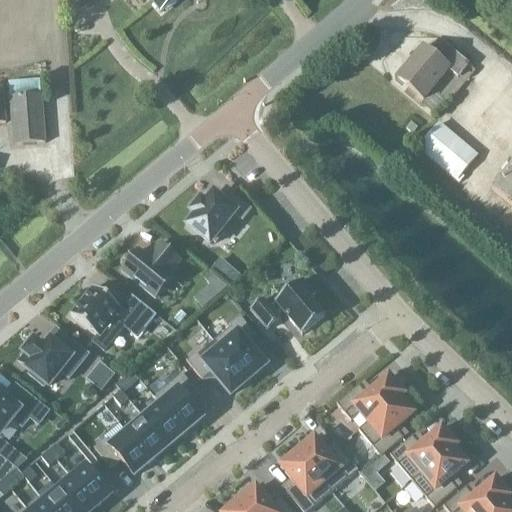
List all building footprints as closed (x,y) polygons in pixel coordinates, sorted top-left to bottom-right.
[(149,0),(161,13),(177,0),(149,0)] [(469,66),(447,49),(437,60),(423,49),(397,79),(423,100),(448,71),(458,79),(469,66)] [(9,83),(10,99),(14,147),(46,144),(41,81),(9,83)] [(477,157),(439,126),(418,150),(456,182),(477,157)] [(511,164),(491,190),(511,207),(511,164)] [(234,215),(243,222),(251,212),(232,197),(225,206),(213,197),(205,207),(200,203),(192,214),(197,217),(188,228),(210,245),(212,242),(215,245),(228,229),(225,227),(234,215)] [(172,279),(169,277),(180,263),(159,246),(148,260),(139,252),(121,273),(155,300),(172,279)] [(282,312),(302,337),(326,317),(312,301),(316,298),(302,282),(275,305),(270,309),(263,301),(250,312),(267,332),(280,321),(276,317),(282,312)] [(93,290),(71,317),(99,340),(93,347),(103,354),(124,328),(132,318),(145,330),(144,331),(145,332),(156,318),(132,298),(131,299),(133,301),(126,309),(124,307),(120,311),(93,290)] [(256,337),(239,318),(229,327),(230,329),(213,343),(247,382),(265,367),(246,345),(256,337)] [(46,342),(49,344),(43,352),(33,344),(24,355),(25,356),(19,364),(31,374),(28,377),(44,390),(46,386),(48,388),(60,374),(69,381),(89,357),(55,330),(46,342)] [(196,354),(186,363),(202,383),(211,375),(230,397),(247,382),(213,343),(198,356),(196,354)] [(104,355),(90,374),(106,385),(119,366),(104,355)] [(198,397),(181,377),(154,400),(184,435),(201,420),(188,405),(198,397)] [(359,434),(400,400),(403,397),(400,393),(402,391),(394,381),(392,383),(388,379),(366,397),(359,388),(337,407),(351,424),(360,416),(367,425),(358,433),(359,434)] [(5,402),(0,398),(0,436),(2,438),(14,424),(24,432),(32,422),(39,428),(49,414),(22,393),(12,405),(6,400),(5,402)] [(121,393),(117,396),(124,406),(129,402),(121,393)] [(117,396),(113,399),(120,409),(124,406),(117,396)] [(400,400),(359,434),(381,460),(403,441),(395,432),(413,417),(410,412),(412,410),(404,401),(402,403),(400,400)] [(184,435),(159,407),(143,420),(167,449),(184,435)] [(167,449),(143,420),(126,434),(151,463),(167,449)] [(413,485),(453,451),(456,448),(453,444),(455,442),(447,432),(445,434),(441,430),(420,449),(412,439),(390,458),(413,485)] [(104,442),(94,451),(110,470),(120,462),(133,478),(151,463),(126,434),(110,448),(104,442)] [(331,495),(358,473),(339,451),(330,459),(314,441),(310,444),(308,442),(299,450),(301,452),(297,455),(331,495)] [(64,456),(57,447),(49,453),(57,463),(64,456)] [(413,485),(434,510),(456,492),(449,483),(466,468),(463,463),(466,461),(458,452),(455,454),(453,451),(413,485)] [(49,453),(41,460),(49,469),(57,463),(49,453)] [(300,511),(311,511),(331,495),(297,455),(294,458),(292,455),(282,463),(284,466),(280,469),(295,487),(286,495),(300,511)] [(110,498),(86,469),(72,481),(96,510),(110,498)] [(29,470),(21,476),(29,486),(37,479),(29,470)] [(11,476),(3,483),(11,492),(19,485),(11,476)] [(92,511),(96,510),(72,481),(58,493),(74,511),(92,511)] [(445,511),(494,511),(506,502),(510,499),(506,495),(509,493),(501,483),(498,485),(495,481),(473,500),(465,490),(443,509),(445,511)] [(3,483),(0,485),(0,494),(3,499),(11,492),(3,483)] [(239,504),(245,511),(290,511),(280,500),(271,508),(256,490),(252,493),(250,491),(240,499),(242,501),(239,504)] [(74,511),(58,493),(44,504),(50,511),(74,511)] [(494,511),(511,511),(511,504),(511,503),(508,505),(506,502),(494,511)]
